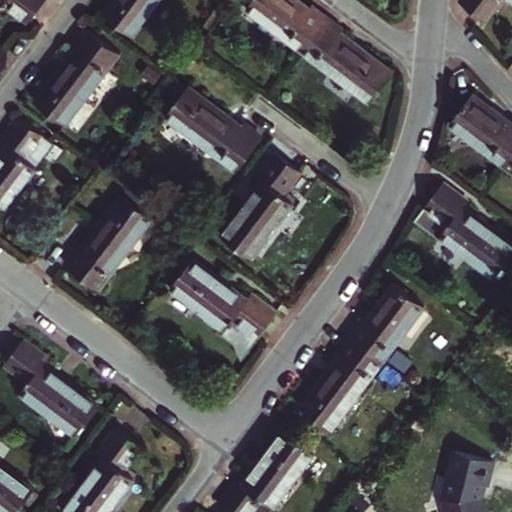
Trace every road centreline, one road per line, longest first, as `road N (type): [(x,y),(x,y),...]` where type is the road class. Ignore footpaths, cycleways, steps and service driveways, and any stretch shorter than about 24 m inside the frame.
road 1 (residential): [(389,205),(228,438)]
road 2 (residential): [(228,438),(26,286)]
road 3 (residential): [(389,205),(260,110)]
road 4 (residential): [(429,69),(417,134),(389,205)]
road 5 (residential): [(0,98),(75,0)]
